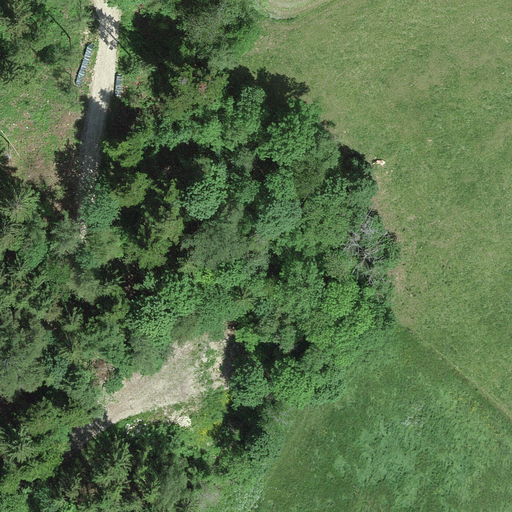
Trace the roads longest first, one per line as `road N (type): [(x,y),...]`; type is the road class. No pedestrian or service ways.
road 1 (track): [(0,413),(74,253),(91,83),(72,17),(54,0)]
road 2 (track): [(0,453),(62,412),(204,383)]
